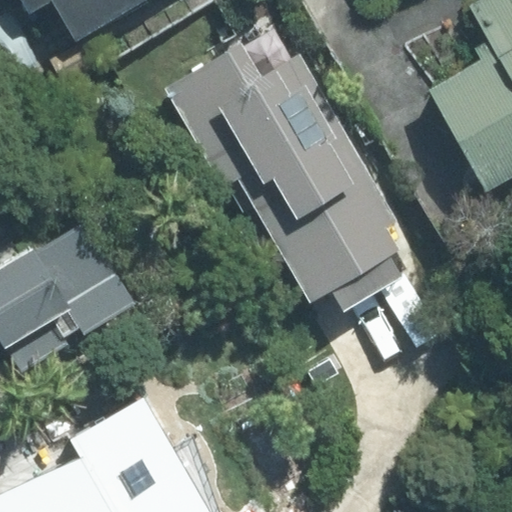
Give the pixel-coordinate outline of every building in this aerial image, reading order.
[(47,0),(65,32),(122,0),(13,0),(17,6),(27,0),(47,0)] [(472,171),(511,149),(511,0),(464,0),(485,37),(420,71),(472,171)] [(386,214),(289,51),(247,77),(228,44),(149,91),(208,188),(225,178),(295,297),(386,242),(373,221),(386,214)] [(16,123),(0,131),(0,179),(3,185),(39,163),(16,123)] [(119,304),(68,218),(17,249),(15,246),(0,254),(0,349),(12,370),(119,304)] [(202,382),(173,331),(145,349),(174,398),(202,382)] [(142,477),(100,409),(44,443),(40,437),(0,461),(0,511),(85,511),(86,511),(142,477)] [(260,511),(245,489),(208,511),(260,511)]
